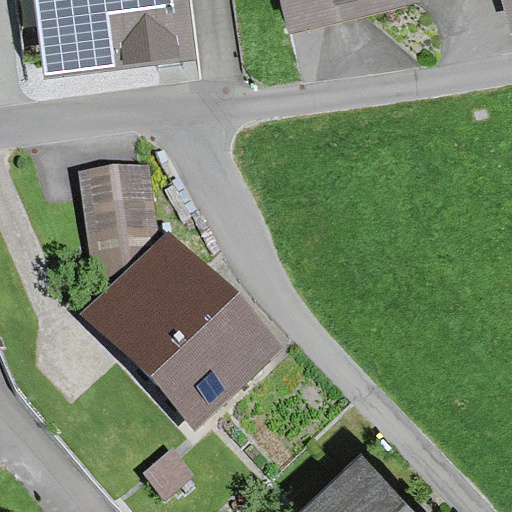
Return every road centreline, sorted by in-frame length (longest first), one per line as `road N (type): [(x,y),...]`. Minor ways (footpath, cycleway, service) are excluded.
road 1 (residential): [(474,511),(264,283),(199,107)]
road 2 (residential): [(199,107),(0,130)]
